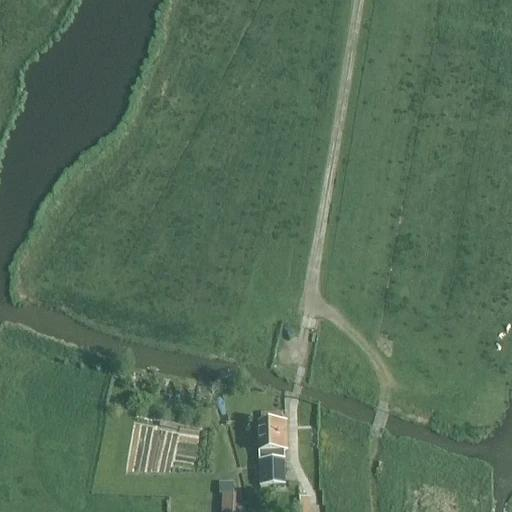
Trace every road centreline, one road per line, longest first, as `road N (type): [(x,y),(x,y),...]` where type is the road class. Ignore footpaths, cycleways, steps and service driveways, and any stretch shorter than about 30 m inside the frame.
road 1 (track): [(316,511),(294,461),(312,302),(371,353),(386,381),(385,402)]
road 2 (track): [(312,302),(358,0)]
